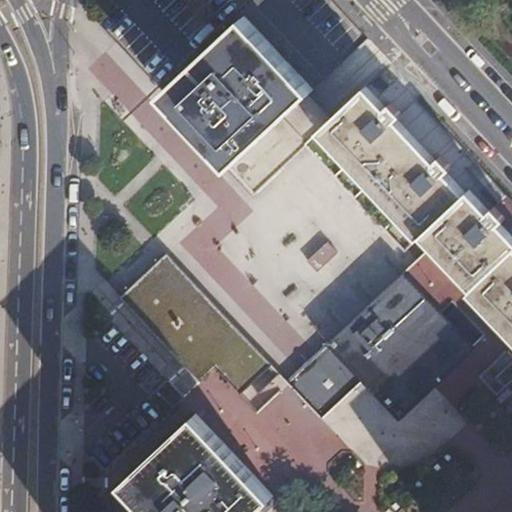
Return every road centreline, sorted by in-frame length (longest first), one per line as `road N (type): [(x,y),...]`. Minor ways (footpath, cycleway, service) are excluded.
road 1 (primary): [(14,24),(28,113),(18,511)]
road 2 (primary): [(45,511),(56,122)]
road 3 (tertiary): [(373,0),(511,154)]
road 4 (tertiary): [(511,110),(411,0)]
road 5 (unknown): [(511,441),(399,498),(391,511)]
road 6 (tertiary): [(56,122),(64,0)]
